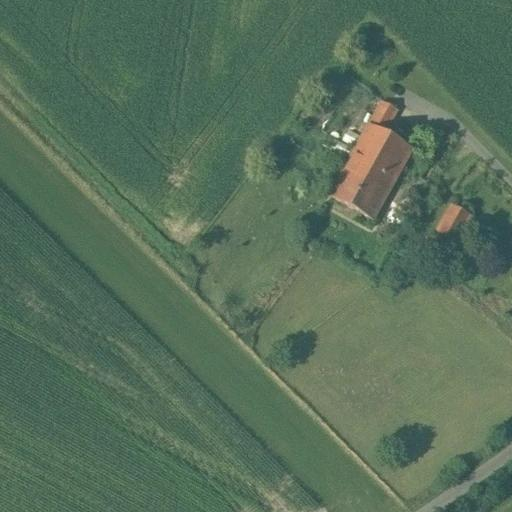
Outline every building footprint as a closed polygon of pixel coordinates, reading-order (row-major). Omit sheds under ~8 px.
[(381,103),(368,126),(384,135),(397,111),(381,103)] [(368,126),(344,170),(388,194),(413,150),(384,135),(368,126)] [(373,222),(388,194),(344,170),(329,198),(373,222)] [(451,208),(445,218),(463,228),(469,218),(451,208)] [(463,228),(445,218),(437,233),(455,243),(463,228)]
